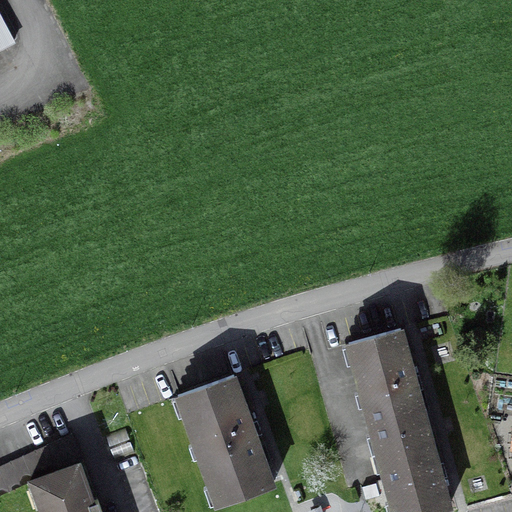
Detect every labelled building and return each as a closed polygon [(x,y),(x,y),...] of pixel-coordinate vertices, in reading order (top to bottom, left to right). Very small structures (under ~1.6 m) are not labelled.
[(0,52),(13,46),(0,19),(0,52)] [(430,326),(420,329),(424,345),(434,343),(430,326)] [(413,382),(399,330),(348,344),(372,433),(393,511),(429,511),(447,507),(437,470),(423,419),(413,382)] [(216,505),(271,485),(250,429),(232,377),(177,396),(216,505)] [(127,439),(124,429),(104,436),(108,446),(127,439)] [(0,466),(0,495),(81,459),(70,435),(0,466)] [(110,451),(113,461),(133,454),(129,444),(110,451)] [(32,481),(43,511),(100,511),(99,508),(96,500),(89,503),(76,466),(32,481)]
